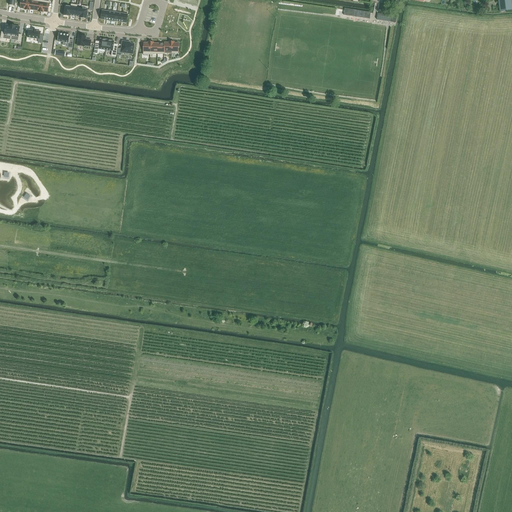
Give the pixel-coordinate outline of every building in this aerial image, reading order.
[(38,0),(35,0),(34,10),(38,11),(38,12),(41,12),(42,1),(38,0)] [(511,9),(510,0),(498,0),(500,12),(511,10),(511,9)] [(42,1),(41,12),(43,12),(44,12),(48,12),(49,2),(42,1)] [(80,17),(80,18),(86,19),(88,7),(82,6),(81,8),(82,8),(80,17)] [(344,8),(343,15),(370,19),(371,13),(371,12),(344,8)] [(389,15),(377,13),(377,19),(377,20),(395,23),(396,17),(394,16),(394,14),(392,14),(392,16),(389,15)] [(1,32),(1,38),(11,40),(13,26),(10,25),(6,25),(5,32),(1,32)] [(13,26),(11,40),(17,41),(17,42),(21,42),(22,35),(18,34),(20,27),(16,26),(13,26)] [(29,30),(28,37),(39,39),(38,42),(42,43),(43,36),(40,35),(40,32),(36,31),(37,31),(33,30),(29,30)] [(59,33),(57,41),(68,43),(68,47),(72,48),(73,40),(69,40),(70,35),(59,33)] [(78,35),(77,45),(84,47),(85,46),(90,47),(91,40),(86,39),(86,36),(78,35)] [(96,41),(94,53),(98,54),(99,49),(106,50),(107,40),(100,39),(100,42),(96,41)] [(107,40),(106,50),(112,51),(111,56),(116,57),(118,45),(114,44),(114,41),(107,40)] [(118,48),(117,55),(121,55),(121,52),(133,54),(134,44),(127,43),(127,42),(122,41),(121,49),(118,48)] [(102,95),(101,102),(139,108),(140,101),(125,99),(125,98),(102,95)]
